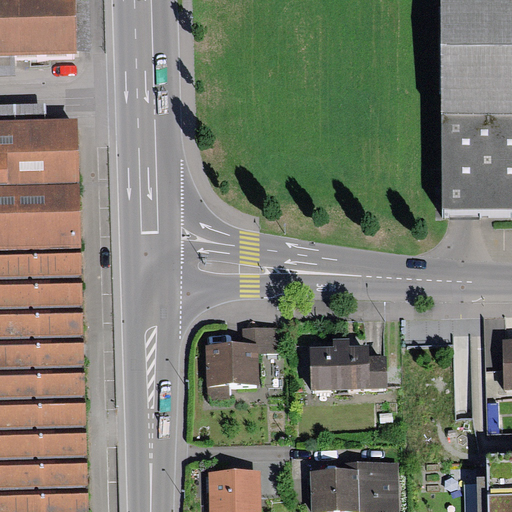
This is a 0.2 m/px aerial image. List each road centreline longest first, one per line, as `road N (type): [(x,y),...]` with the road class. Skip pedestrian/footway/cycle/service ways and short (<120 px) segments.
road 1 (residential): [(145,267),(511,282)]
road 2 (residential): [(139,0),(145,267)]
road 3 (residential): [(145,267),(147,511)]
